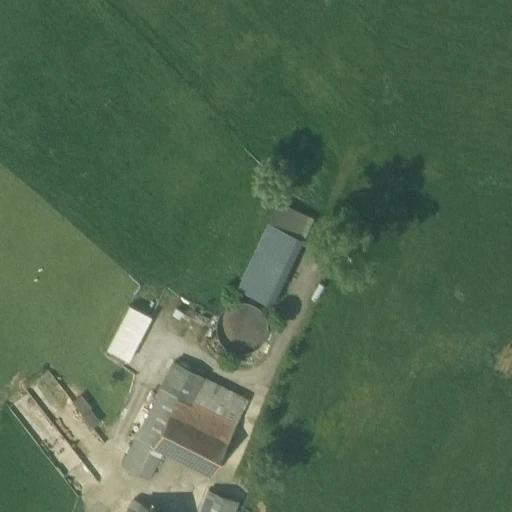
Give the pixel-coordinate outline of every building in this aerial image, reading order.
[(273,304),(300,236),(269,221),(238,286),(273,304)] [(234,301),(227,305),(222,309),(219,315),(216,326),(219,337),(224,344),(233,349),(244,351),(253,349),(259,345),(264,339),(267,332),(268,323),(266,315),(262,309),(258,305),(253,302),(247,300),(240,300),(234,301)] [(130,304),(107,349),(129,360),(152,315),(130,304)] [(204,376),(175,361),(162,386),(179,395),(191,401),(199,385),(204,376)] [(248,399),(204,376),(199,385),(191,401),(236,423),(248,399)] [(162,386),(122,465),(148,478),(161,450),(152,446),(179,395),(162,386)] [(85,393),(75,398),(90,427),(100,422),(85,393)] [(191,401),(179,395),(152,446),(161,450),(211,474),(236,423),(191,401)] [(209,489),(200,511),(232,511),(237,500),(209,489)] [(141,502),(134,498),(130,508),(137,511),(141,502)] [(137,511),(136,511),(161,511),(141,502),(137,511)]
